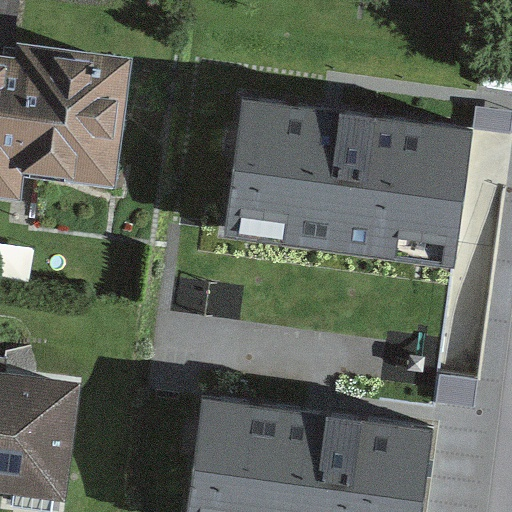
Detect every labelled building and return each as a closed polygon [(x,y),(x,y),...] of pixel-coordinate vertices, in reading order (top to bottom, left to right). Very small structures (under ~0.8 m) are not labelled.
[(25,34),(38,35),(41,0),(0,0),(0,44),(23,47),(25,34)] [(0,44),(0,180),(24,183),(26,159),(111,168),(124,44),(38,35),(25,34),(23,47),(0,44)] [(251,100),(235,217),(447,245),(463,128),(251,100)] [(81,383),(0,372),(0,491),(66,500),(81,383)] [(415,511),(428,428),(207,398),(191,511),(415,511)]
